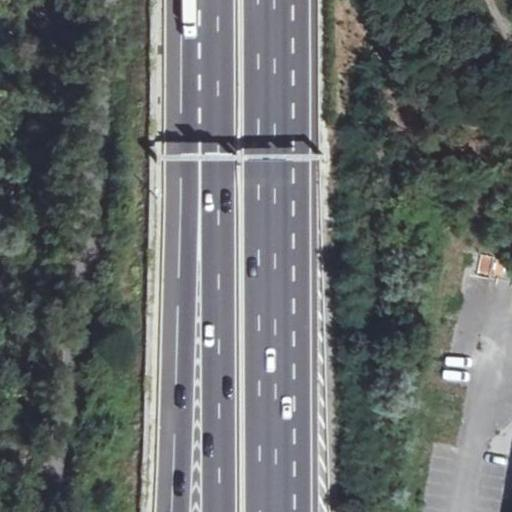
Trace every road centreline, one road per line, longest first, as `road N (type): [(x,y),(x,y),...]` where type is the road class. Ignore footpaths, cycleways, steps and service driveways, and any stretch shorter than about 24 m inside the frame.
road 1 (motorway): [(193,0),(180,118),(177,511)]
road 2 (motorway): [(211,0),(218,511)]
road 3 (motorway): [(276,511),(273,0)]
